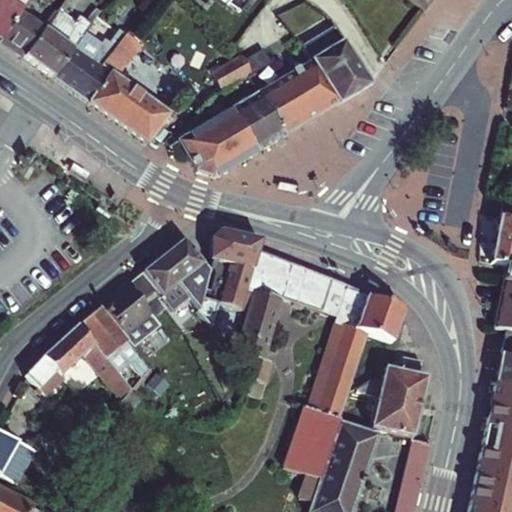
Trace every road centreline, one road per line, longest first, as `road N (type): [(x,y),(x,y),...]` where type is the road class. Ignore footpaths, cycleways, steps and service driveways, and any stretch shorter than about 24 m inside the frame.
road 1 (secondary): [(434,511),(460,401),(462,358),(450,316),(405,265),(334,238)]
road 2 (tertiary): [(504,0),(354,197),(334,238)]
road 3 (residential): [(0,361),(124,253),(178,191)]
road 4 (secondary): [(178,191),(0,73)]
road 5 (secondary): [(334,238),(178,191)]
